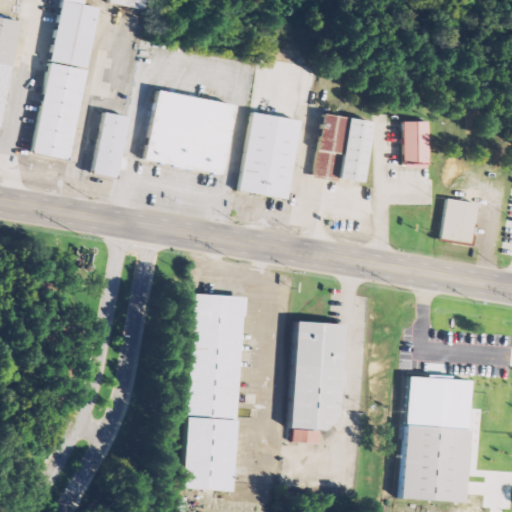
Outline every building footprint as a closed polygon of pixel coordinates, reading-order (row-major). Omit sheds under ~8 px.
[(57,0),(28,152),(63,159),(93,6),(80,4),(80,0),(57,0)] [(105,0),(145,0),(144,8),(105,1),(105,0)] [(0,99),(16,20),(0,17),(0,99)] [(154,90),(231,104),(218,173),(141,158),(154,90)] [(88,173),(112,178),(125,116),(100,111),(88,173)] [(234,189),(283,198),(297,119),(248,111),(234,189)] [(310,176),(335,180),(335,176),(345,117),(320,113),(310,176)] [(345,117),(370,121),(360,181),(335,176),(345,117)] [(400,162),(425,162),(425,120),(400,120),(400,162)] [(444,197),(474,202),(467,243),(436,238),(444,197)] [(190,293),(243,296),(242,316),(239,316),(227,489),(179,486),(191,311),(188,311),(190,293)] [(292,319),(341,322),(335,418),(322,430),(285,427),(292,319)] [(402,379),(465,382),(459,501),(396,498),(402,379)]
